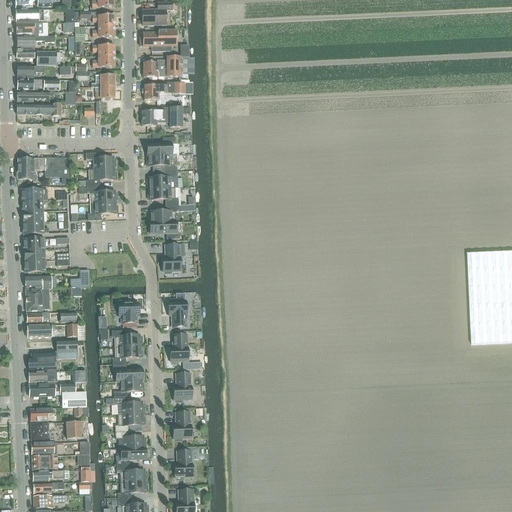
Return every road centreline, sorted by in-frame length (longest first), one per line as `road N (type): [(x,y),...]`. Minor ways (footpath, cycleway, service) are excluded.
road 1 (residential): [(161,511),(152,276),(131,236),(128,143)]
road 2 (residential): [(23,511),(7,145)]
road 3 (residential): [(7,145),(0,0)]
road 4 (residential): [(128,143),(127,0)]
road 5 (residential): [(7,145),(128,143)]
